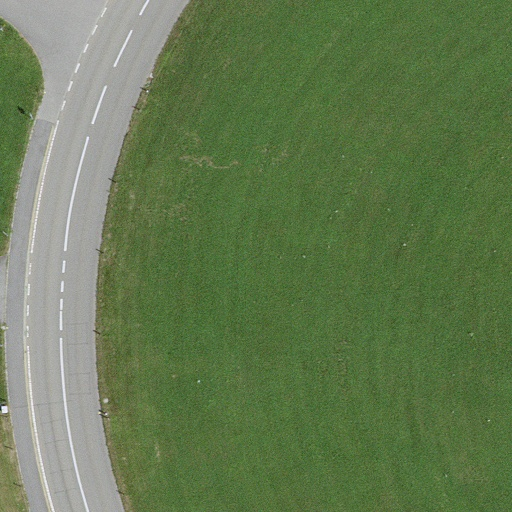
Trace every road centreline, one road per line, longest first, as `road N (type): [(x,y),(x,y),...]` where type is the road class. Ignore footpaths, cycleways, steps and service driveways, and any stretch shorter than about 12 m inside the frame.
road 1 (tertiary): [(85,511),(65,419),(62,293),(86,136),(117,56)]
road 2 (unclassified): [(117,56),(0,2)]
